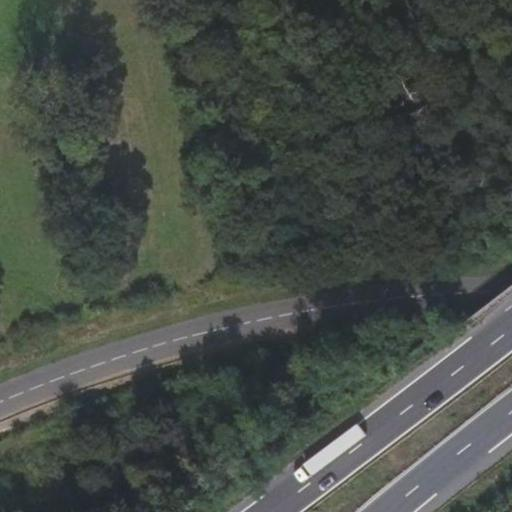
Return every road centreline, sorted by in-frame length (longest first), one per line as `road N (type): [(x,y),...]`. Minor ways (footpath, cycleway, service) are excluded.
road 1 (tertiary): [(0,404),(247,320),(492,290)]
road 2 (trunk): [(511,330),(270,511)]
road 3 (trunk): [(396,511),(511,418)]
